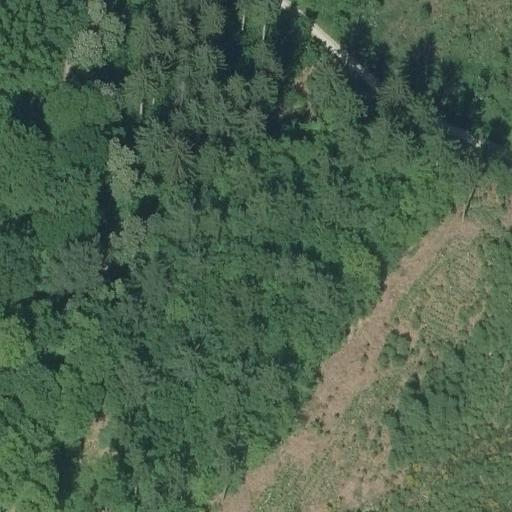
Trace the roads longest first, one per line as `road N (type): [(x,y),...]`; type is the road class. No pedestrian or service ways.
road 1 (track): [(86,0),(65,54),(65,81),(106,225),(105,298),(62,344),(0,364)]
road 2 (unknown): [(511,154),(398,94),(285,0)]
